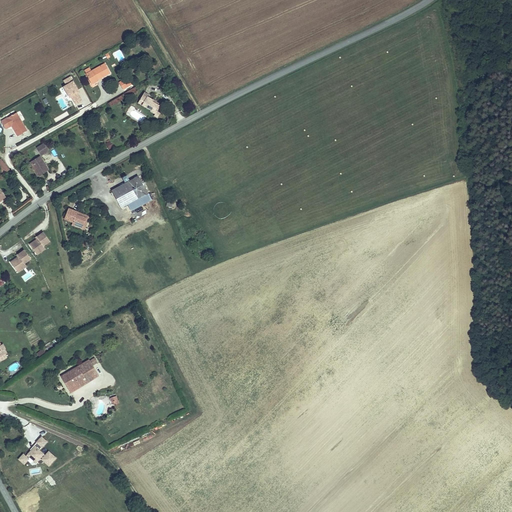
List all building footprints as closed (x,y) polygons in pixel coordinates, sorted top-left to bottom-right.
[(106,62),(92,69),(87,73),(92,82),(111,72),(106,62)] [(122,80),(126,86),(135,81),(131,75),(122,80)] [(65,85),(64,86),(74,105),(84,100),(71,76),(63,80),(65,85)] [(156,110),(160,108),(164,101),(149,93),(150,91),(147,89),(142,97),(146,100),(145,102),(156,110)] [(32,124),(23,106),(11,112),(13,117),(16,116),(17,119),(22,129),(32,124)] [(13,117),(11,112),(7,114),(11,122),(17,119),(16,116),(13,117)] [(38,144),(41,151),(49,147),(45,140),(38,144)] [(37,173),(44,169),(41,164),(45,162),(40,153),(29,158),(37,173)] [(10,169),(1,158),(0,159),(0,171),(3,175),(10,169)] [(118,205),(146,191),(138,174),(109,190),(118,205)] [(147,192),(146,191),(118,205),(119,207),(147,192)] [(74,220),(81,223),(85,214),(78,210),(79,207),(71,204),(67,214),(75,218),(74,220)] [(84,224),(85,223),(90,212),(79,207),(78,210),(85,214),(81,223),(84,224)] [(33,235),(26,240),(32,248),(40,241),(47,236),(39,227),(33,232),(34,233),(33,235)] [(40,241),(32,248),(35,250),(43,243),(40,241)] [(15,254),(9,260),(15,267),(23,260),(29,255),(21,246),(15,251),(17,253),(15,254)] [(23,260),(15,267),(17,270),(25,263),(23,260)] [(99,353),(93,356),(97,362),(102,358),(99,353)] [(93,356),(88,360),(93,370),(84,376),(88,382),(103,373),(97,362),(93,356)] [(62,376),(68,386),(78,380),(81,386),(88,382),(84,376),(93,370),(88,360),(62,376)] [(78,380),(68,386),(71,391),(81,386),(78,380)] [(118,402),(115,396),(110,398),(114,405),(118,402)] [(40,447),(45,442),(40,437),(35,442),(40,447)] [(40,447),(35,442),(28,450),(29,450),(33,447),(37,450),(40,447)] [(29,450),(24,457),(21,454),(17,459),(22,464),(28,457),(32,460),(36,460),(39,457),(41,458),(40,459),(47,465),(54,458),(47,452),(43,456),(37,450),(33,447),(29,450)]
